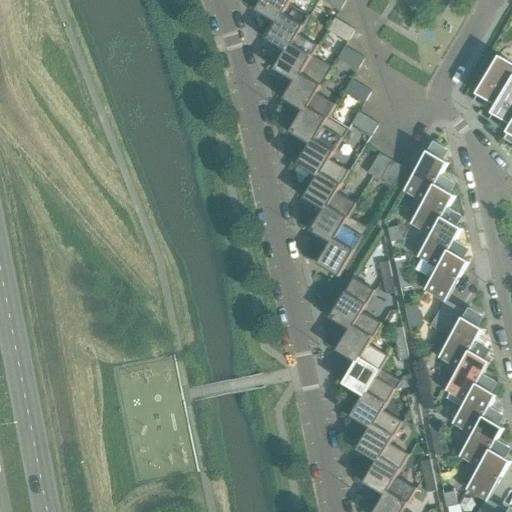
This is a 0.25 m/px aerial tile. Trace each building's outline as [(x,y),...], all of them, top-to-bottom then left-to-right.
[(291,4),(292,0),(263,0),(258,11),(270,18),(278,23),(290,3),(291,4)] [(320,0),(340,12),(347,0),(320,0)] [(300,34),(311,16),(291,4),(290,3),(278,23),(270,18),(268,22),(275,26),(268,40),(280,47),(288,52),(299,33),(300,34)] [(349,42),(356,30),(336,18),(329,30),(349,42)] [(296,82),(313,55),(314,55),(319,46),(300,34),(299,33),(288,52),(280,47),(278,51),(284,55),(276,70),(288,77),(296,82)] [(359,71),(366,58),(346,46),(339,59),(359,71)] [(317,93),(333,67),(314,55),(313,55),(296,82),(288,77),(286,81),(293,86),(285,99),(297,107),(305,112),(316,93),(317,93)] [(498,106),(511,83),(511,63),(500,56),(474,101),(486,108),(490,101),(498,106)] [(365,103),(373,91),(353,79),(346,92),(365,103)] [(511,124),(511,83),(498,106),(489,120),(501,127),(505,120),(511,124)] [(312,145),(328,117),(329,118),(337,105),(317,93),(316,93),(305,112),(297,107),(295,111),(302,115),(292,132),(304,140),(312,145)] [(372,136),(380,124),(360,112),(352,124),(372,136)] [(331,159),(349,130),(329,118),(328,117),(312,145),(304,140),(302,144),(309,148),(298,165),(311,173),(319,178),(330,159),(331,159)] [(443,175),(450,163),(441,158),(446,149),(435,142),(405,192),(424,203),(443,175)] [(381,181),(393,161),(381,153),(369,173),(381,181)] [(351,171),(331,159),(330,159),(319,178),(311,173),(309,177),(316,181),(305,198),(318,206),(326,211),(337,192),(338,192),(351,171)] [(394,188),(405,168),(393,161),(381,181),(394,188)] [(449,208),(457,196),(448,191),(453,182),(443,175),(424,203),(412,225),(431,236),(449,208)] [(333,244),(349,216),(350,217),(358,204),(338,192),(337,192),(326,211),(318,206),(316,210),(323,214),(312,231),(325,239),(333,244)] [(456,241),(463,229),(455,224),(460,215),(449,208),(431,236),(419,257),(438,269),(456,241)] [(370,228),(350,217),(349,216),(333,244),(325,239),(322,242),(329,247),(319,264),(341,277),(370,228)] [(403,240),(400,226),(389,229),(392,242),(403,240)] [(447,301),(470,262),(462,257),(467,248),(456,241),(438,269),(426,290),(445,302),(431,326),(442,332),(457,307),(447,301)] [(410,273),(407,259),(396,262),(399,275),(410,273)] [(393,277),(389,261),(380,263),(383,279),(393,277)] [(413,287),(410,273),(399,275),(402,289),(413,287)] [(396,293),(393,277),(383,279),(387,295),(396,293)] [(364,312),(377,290),(355,278),(343,298),(331,318),(343,325),(351,330),(363,311),(364,312)] [(477,342),(485,330),(476,325),(481,315),(470,308),(467,313),(457,307),(442,332),(452,338),(440,358),(459,370),(477,342)] [(371,345),(384,323),(364,312),(363,311),(351,330),(343,325),(341,329),(348,333),(338,351),(350,358),(358,363),(370,344),(371,345)] [(406,343),(403,327),(394,329),(397,345),(406,343)] [(484,375),(491,363),(483,358),(488,348),(477,342),(459,370),(447,391),(466,403),(484,375)] [(410,359),(406,343),(397,345),(401,361),(410,359)] [(365,396),(382,368),(383,369),(390,356),(371,345),(370,344),(358,363),(350,358),(348,362),(355,366),(345,384),(357,391),(365,396)] [(385,411),(403,381),(383,369),(382,368),(365,396),(357,391),(355,395),(362,399),(352,417),(364,424),(372,429),(384,410),(385,411)] [(491,408),(498,396),(490,391),(495,381),(484,375),(466,403),(454,424),(473,436),(491,408)] [(420,409),(417,393),(408,395),(411,411),(420,409)] [(498,441),(505,429),(497,424),(502,414),(491,408),(473,436),(461,457),(480,469),(498,441)] [(424,425),(420,409),(411,411),(414,427),(424,425)] [(392,443),(404,422),(385,411),(384,410),(372,429),(364,424),(362,428),(369,432),(358,450),(371,457),(379,462),(390,443),(392,443)] [(445,439),(442,426),(431,428),(434,441),(445,439)] [(447,453),(445,439),(434,441),(436,455),(447,453)] [(489,500),(503,477),(511,461),(503,456),(509,447),(498,441),(480,469),(467,490),(487,502),(480,511),(495,511),(499,506),(489,500)] [(411,455),(392,443),(390,443),(379,462),(371,457),(369,461),(376,465),(365,483),(378,490),(386,495),(397,476),(398,476),(411,455)] [(434,475),(431,460),(422,462),(425,477),(434,475)] [(438,491),(434,475),(425,477),(428,493),(438,491)] [(418,488),(398,476),(397,476),(386,495),(378,490),(376,494),(383,498),(375,511),(402,511),(404,509),(406,510),(418,488)] [(458,505),(455,491),(444,494),(447,508),(458,505)]
